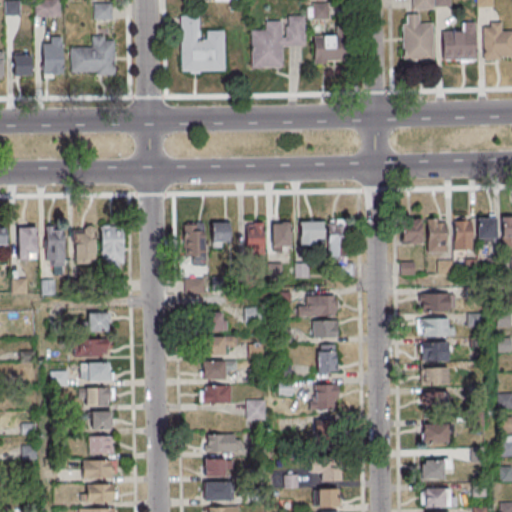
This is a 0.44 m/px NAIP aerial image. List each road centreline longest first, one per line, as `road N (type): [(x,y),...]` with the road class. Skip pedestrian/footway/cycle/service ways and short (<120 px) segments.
road 1 (residential): [(156,511),(143,0)]
road 2 (secondary): [(0,173),(511,163)]
road 3 (residential): [(378,511),(369,0)]
road 4 (secondary): [(511,112),(0,121)]
